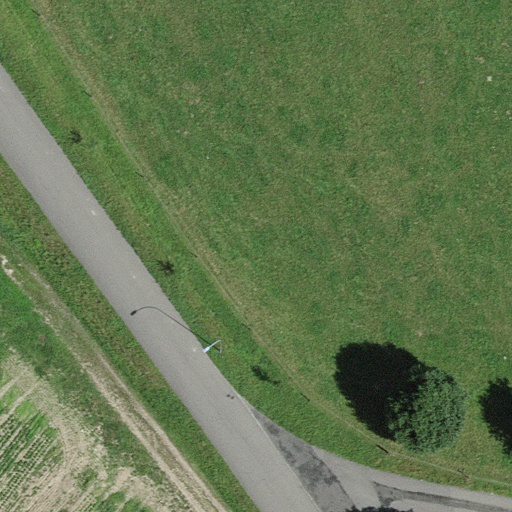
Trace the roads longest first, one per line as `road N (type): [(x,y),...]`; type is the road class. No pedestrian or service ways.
road 1 (residential): [(0,108),(292,511)]
road 2 (residential): [(328,511),(393,498),(496,511)]
